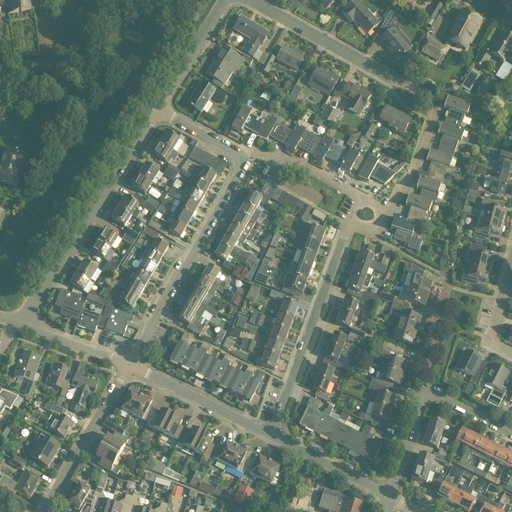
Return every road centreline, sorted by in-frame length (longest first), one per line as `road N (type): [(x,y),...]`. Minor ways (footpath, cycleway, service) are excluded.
road 1 (residential): [(385,206),(410,176),(432,98),(259,0)]
road 2 (residential): [(18,318),(161,104)]
road 3 (residential): [(128,362),(248,156)]
road 4 (residential): [(267,428),(346,220)]
road 5 (residential): [(45,511),(128,362)]
road 6 (residential): [(267,428),(128,362)]
road 7 (residential): [(388,493),(267,428)]
road 8 (residential): [(161,104),(226,0)]
road 9 (residential): [(511,353),(490,335),(511,247)]
